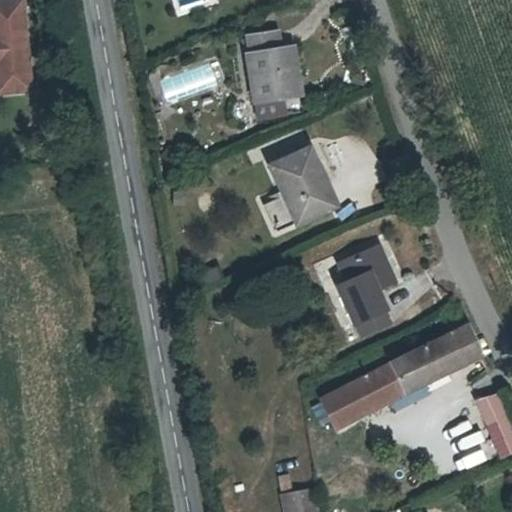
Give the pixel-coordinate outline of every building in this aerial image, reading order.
[(0,0),(0,89),(31,86),(21,0),(0,0)] [(250,100),(292,96),(287,51),(281,52),(279,34),(250,37),(252,54),(245,55),(250,100)] [(287,51),(292,96),(303,95),(298,50),(287,51)] [(283,115),(282,99),(255,101),(256,116),(283,115)] [(327,180),(315,148),(271,164),(294,222),(329,208),(319,183),(327,180)] [(343,304),(352,323),(383,308),(375,291),(393,282),(376,244),(338,262),(355,298),(343,304)] [(206,291),(227,280),(217,263),(197,273),(206,291)] [(383,308),(352,323),(358,337),(390,322),(383,308)] [(481,352),(462,317),(457,319),(441,327),(446,337),(314,403),(328,430),(398,394),(481,352)] [(497,458),(511,451),(511,424),(496,388),(472,399),(497,458)] [(468,470),(491,457),(485,446),(462,458),(468,470)] [(316,511),(312,490),(285,494),(287,511),(316,511)]
